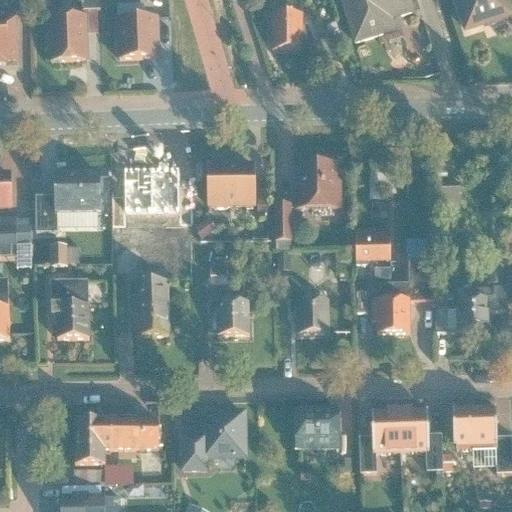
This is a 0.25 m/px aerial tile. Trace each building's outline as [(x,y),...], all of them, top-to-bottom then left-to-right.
[(99,17),(98,0),(81,0),(82,17),(99,17)] [(415,21),(408,0),(338,0),(355,52),(396,38),(393,28),(415,21)] [(453,0),(465,39),(511,24),(511,14),(507,0),(453,0)] [(15,68),(14,18),(0,17),(0,72),(7,72),(6,69),(15,68)] [(303,55),(303,22),(270,22),(270,55),(303,55)] [(86,69),(85,23),(46,24),(47,70),(86,69)] [(159,67),(158,25),(114,25),(115,67),(159,67)] [(338,65),(331,43),(320,47),(327,69),(338,65)] [(254,212),(254,165),(208,165),(208,212),(254,212)] [(339,212),(338,165),(297,165),(297,189),(294,189),(294,212),(339,212)] [(123,198),(124,215),(152,215),(151,172),(123,173),(123,198)] [(151,172),(152,215),(180,214),(180,197),(179,172),(151,172)] [(0,212),(10,212),(10,174),(0,173),(0,212)] [(99,176),(54,176),(54,199),(54,218),(99,218),(99,176)] [(463,189),(438,190),(438,212),(463,212),(463,189)] [(54,218),(54,199),(33,200),(34,237),(54,236),(54,218)] [(292,241),(292,205),(276,205),(276,241),(292,241)] [(0,258),(17,259),(16,220),(0,219),(0,258)] [(390,265),(389,230),(354,231),(355,265),(390,265)] [(73,268),(72,247),(53,248),(54,269),(73,268)] [(178,252),(155,252),(155,262),(178,262),(178,252)] [(378,287),(379,337),(411,337),(410,306),(435,305),(435,263),(409,263),(410,286),(378,287)] [(7,281),(0,280),(0,343),(8,343),(7,281)] [(58,318),(58,343),(89,342),(88,283),(51,283),(51,318),(58,318)] [(170,340),(170,283),(137,283),(137,306),(132,306),(132,317),(137,317),(138,341),(170,340)] [(509,315),(508,289),(464,290),(464,299),(453,299),(453,311),(459,311),(460,336),(492,335),(491,316),(509,315)] [(331,335),(330,301),(291,302),(291,313),(297,313),(297,336),(331,335)] [(446,332),(447,302),(438,302),(438,332),(446,332)] [(250,337),(250,303),(211,304),(211,315),(217,315),(217,337),(250,337)] [(340,454),(341,411),(295,411),(295,454),(340,454)] [(494,413),(451,414),(452,449),(495,447),(495,442),(494,413)] [(245,415),(201,416),(201,440),(180,440),(181,479),(210,478),(209,465),(246,464),(245,415)] [(401,458),(400,416),(371,416),(371,441),(372,458),(375,458),(401,458)] [(400,416),(401,458),(425,458),(428,458),(427,440),(427,416),(400,416)] [(73,420),(73,471),(98,471),(98,457),(98,421),(73,420)] [(154,421),(98,421),(98,457),(154,457),(154,421)] [(441,440),(427,440),(428,458),(425,458),(425,475),(441,475),(441,440)] [(372,458),(371,441),(359,441),(359,477),(375,477),(375,458),(372,458)] [(511,442),(495,442),(495,447),(496,478),(511,478),(511,442)] [(109,469),(110,490),(139,488),(137,467),(109,469)] [(101,475),(74,476),(74,491),(102,490),(101,475)] [(60,501),(60,511),(104,511),(105,500),(60,501)] [(136,503),(136,511),(161,511),(160,501),(136,503)]
